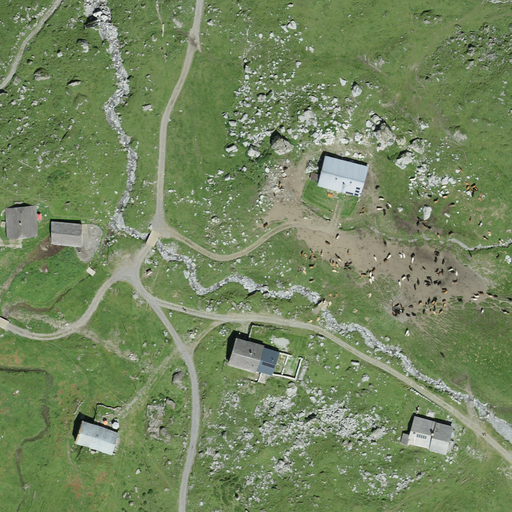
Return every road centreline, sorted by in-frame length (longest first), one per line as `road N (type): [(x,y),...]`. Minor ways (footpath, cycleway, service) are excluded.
road 1 (track): [(221,318),(321,331),(511,458)]
road 2 (track): [(130,273),(159,227),(165,116),(186,67),(198,0)]
road 3 (track): [(182,511),(194,429),(185,353)]
road 4 (track): [(130,273),(109,281),(86,317),(65,332),(25,334),(0,324)]
road 5 (track): [(159,227),(216,258),(233,258),(280,230)]
